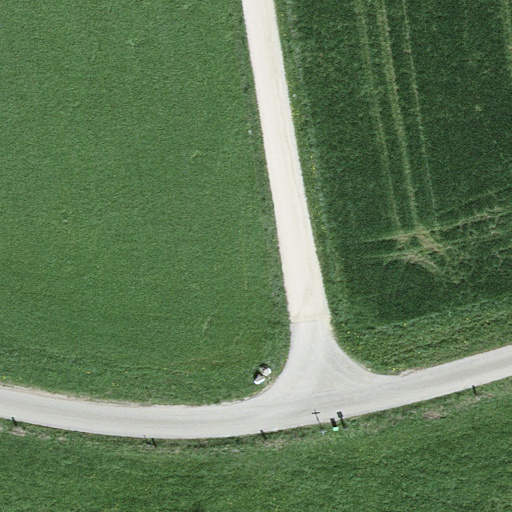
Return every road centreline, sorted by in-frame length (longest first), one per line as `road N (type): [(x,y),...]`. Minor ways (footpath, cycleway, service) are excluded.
road 1 (unclassified): [(0,404),(162,431),(318,415),(511,368)]
road 2 (track): [(259,0),(318,415)]
